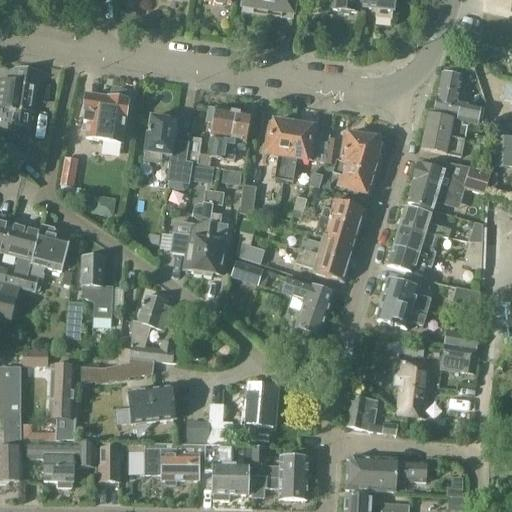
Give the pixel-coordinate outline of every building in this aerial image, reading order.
[(267,18),(269,0),(243,0),(243,10),(253,11),(252,16),(267,18)] [(269,0),(267,18),(281,20),(282,15),(293,16),(294,0),(269,0)] [(333,0),(333,11),(359,14),(360,9),(361,0),(333,0)] [(361,0),(360,9),(377,11),(376,20),(391,21),(392,13),(394,13),(395,0),(361,0)] [(442,74),(435,113),(461,118),(460,122),(468,124),(486,127),(487,109),(462,104),(464,93),(460,92),(463,78),(461,78),(463,69),(450,67),(449,70),(445,69),(444,75),(442,74)] [(13,83),(0,80),(0,118),(9,120),(9,125),(29,129),(32,112),(34,113),(40,73),(16,69),(13,83)] [(123,144),(129,102),(127,102),(128,94),(127,92),(115,90),(113,92),(112,100),(88,96),(84,124),(90,125),(88,139),(123,144)] [(230,141),(235,113),(209,109),(207,121),(213,122),(211,137),(212,138),(214,138),(213,142),(218,143),(219,138),(230,141)] [(214,138),(212,138),(209,157),(234,162),(236,146),(234,145),(235,142),(246,144),(251,116),(235,113),(230,141),(219,138),(218,143),(213,142),(214,138)] [(461,118),(435,113),(434,116),(429,115),(426,129),(446,133),(445,138),(465,142),(468,124),(460,122),(461,118)] [(190,184),(193,164),(186,163),(189,145),(175,143),(175,142),(174,142),(177,122),(151,119),(145,162),(161,164),(162,156),(172,157),(168,181),(190,184)] [(284,182),(293,126),(271,123),(266,154),(278,156),(274,180),(284,182)] [(315,130),(293,126),(284,182),(293,183),(297,160),(326,164),(330,137),(314,134),(315,130)] [(446,133),(426,129),(422,150),(462,158),(465,142),(445,138),(446,133)] [(336,165),(376,177),(378,169),(374,168),(381,145),(377,140),(347,135),(342,164),(337,162),(336,165)] [(511,137),(492,138),(492,169),(511,168),(511,137)] [(186,163),(193,164),(199,165),(203,140),(190,138),(189,145),(186,163)] [(26,158),(3,142),(0,139),(0,156),(18,169),(26,158)] [(486,150),(474,148),(472,160),(484,162),(486,150)] [(73,188),(78,161),(66,159),(61,186),(73,188)] [(465,189),(484,195),(491,172),(448,164),(445,173),(418,165),(407,203),(434,211),(436,202),(455,208),(456,201),(461,202),(465,189)] [(376,177),(336,165),(334,175),(343,178),(340,187),(368,195),(371,185),(373,186),(376,177)] [(323,178),(313,175),(309,187),(319,190),(323,178)] [(170,256),(188,258),(186,272),(193,273),(193,276),(203,278),(212,216),(214,206),(216,194),(206,192),(204,205),(203,205),(203,207),(199,208),(196,210),(194,213),(195,217),(197,221),(201,222),(200,227),(174,224),(170,256)] [(216,194),(214,206),(223,208),(225,195),(216,194)] [(255,201),(242,197),(239,216),(252,218),(255,201)] [(297,199),(294,211),(303,214),(307,201),(297,199)] [(324,209),(321,219),(360,230),(362,221),(360,221),(363,210),(336,203),(334,212),(324,209)] [(405,208),(399,228),(438,239),(438,238),(448,241),(451,232),(428,225),(431,216),(405,208)] [(303,214),(294,211),(291,219),(301,222),(303,214)] [(212,279),(212,275),(221,277),(226,244),(219,243),(222,217),(212,216),(203,278),(212,279)] [(360,230),(321,219),(316,236),(325,239),(352,247),(355,237),(357,238),(360,230)] [(244,220),(240,232),(253,236),(257,223),(244,220)] [(0,252),(3,253),(10,227),(0,224),(0,252)] [(475,225),(469,243),(483,243),(483,228),(475,225)] [(19,257),(15,273),(25,276),(28,276),(31,265),(32,265),(40,234),(10,227),(3,253),(19,257)] [(42,227),(40,234),(32,265),(31,265),(28,276),(39,279),(36,291),(40,293),(44,275),(43,275),(44,268),(62,273),(70,242),(57,239),(59,231),(42,227)] [(421,248),(434,252),(438,239),(399,228),(393,248),(420,255),(421,248)] [(250,247),(253,236),(240,232),(240,233),(237,254),(237,255),(237,256),(238,256),(260,263),(264,253),(250,247)] [(303,241),(300,250),(311,254),(349,266),(352,257),(349,256),(352,247),(325,239),(323,247),(303,241)] [(470,244),(465,259),(482,262),(483,243),(469,243),(468,244),(470,244)] [(420,255),(393,248),(388,266),(423,277),(426,266),(431,268),(436,252),(434,252),(421,248),(420,255)] [(311,254),(300,250),(295,267),(316,273),(315,275),(342,283),(345,273),(347,273),(349,266),(311,254)] [(113,313),(113,288),(104,288),(104,258),(82,258),(82,298),(113,313)] [(482,262),(465,259),(464,261),(467,262),(465,268),(482,273),(482,262)] [(230,279),(258,288),(263,272),(236,263),(230,279)] [(0,282),(9,284),(12,272),(0,269),(0,282)] [(15,273),(12,272),(9,284),(19,287),(22,288),(25,276),(15,273)] [(35,293),(36,291),(39,279),(28,276),(25,276),(22,288),(19,287),(19,289),(35,293)] [(313,335),(319,337),(334,295),(289,279),(284,291),(292,294),(291,296),(306,302),(304,303),(303,304),(302,306),(302,307),(302,309),(302,311),(302,313),(297,329),(298,329),(295,337),(311,342),(313,335)] [(389,280),(383,300),(427,314),(431,300),(417,296),(419,289),(389,280)] [(0,319),(10,322),(19,289),(19,287),(9,284),(0,282),(0,319)] [(480,295),(456,290),(452,305),(468,309),(466,317),(479,318),(480,295)] [(172,364),(174,346),(161,344),(161,351),(144,349),(150,329),(164,334),(173,311),(167,309),(168,305),(148,297),(138,323),(133,322),(132,347),(130,359),(154,362),(172,364)] [(427,314),(383,300),(377,321),(407,330),(410,322),(423,326),(427,314)] [(79,340),(82,305),(68,303),(65,339),(79,340)] [(476,350),(478,338),(447,332),(445,345),(476,350)] [(473,376),(478,351),(445,345),(440,370),(473,376)] [(424,348),(408,346),(407,356),(423,358),(424,348)] [(22,369),(47,369),(48,353),(23,352),(22,369)] [(78,369),(77,386),(152,376),(151,377),(152,377),(154,362),(130,359),(129,365),(103,371),(78,369)] [(425,418),(431,366),(397,362),(394,386),(402,387),(399,415),(425,418)] [(73,423),(75,369),(51,368),(49,422),(63,423),(73,423)] [(11,483),(21,483),(20,369),(0,369),(0,397),(0,421),(4,421),(5,450),(0,449),(0,484),(1,486),(2,486),(8,486),(9,486),(11,483)] [(273,429),(277,389),(249,386),(245,426),(255,427),(273,429)] [(128,394),(131,426),(175,421),(171,390),(128,394)] [(353,396),(347,428),(373,433),(397,436),(398,426),(384,425),(384,428),(374,426),(379,401),(353,396)] [(210,426),(210,447),(231,447),(232,431),(228,431),(228,424),(222,424),(222,406),(210,406),(210,426)] [(56,435),(56,443),(64,443),(74,443),(75,423),(73,423),(63,423),(62,435),(56,435)] [(73,469),(95,469),(96,450),(96,446),(72,445),(28,445),(28,443),(23,443),(23,451),(26,451),(26,460),(45,460),(45,483),(57,483),(57,489),(71,490),(71,484),(73,484),(73,469)] [(199,462),(205,463),(205,447),(177,446),(147,445),(147,449),(146,449),(145,476),(162,476),(161,482),(198,483),(199,462)] [(248,480),(252,480),(253,480),(253,459),(254,449),(254,447),(231,447),(210,447),(205,447),(205,463),(205,474),(214,474),(213,505),(230,505),(230,499),(247,499),(248,480)] [(280,479),(308,480),(308,459),(280,459),(280,469),(265,469),(265,450),(254,449),(253,459),(253,480),(263,480),(263,479),(272,479),(272,481),(280,481),(280,479)] [(120,450),(96,450),(95,469),(95,476),(100,476),(100,484),(120,484),(120,450)] [(426,485),(428,463),(352,459),(347,464),(346,492),(396,494),(396,483),(426,485)] [(280,479),(280,481),(272,481),(272,479),(263,479),(263,480),(253,480),(252,480),(252,500),(264,501),(264,491),(279,492),(279,501),(307,501),(308,480),(280,479)] [(344,511),(409,511),(410,507),(384,505),(384,507),(372,506),(372,498),(345,496),(344,511)]
